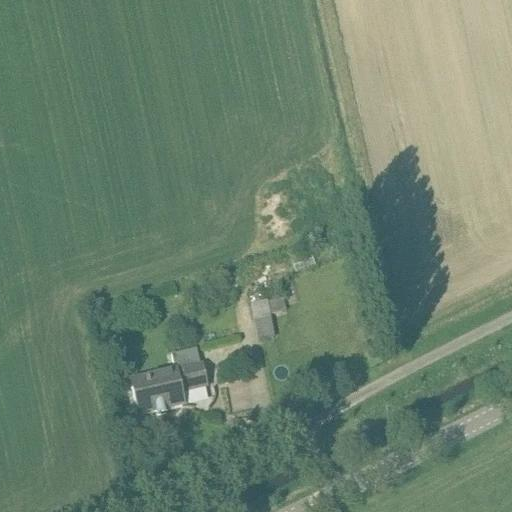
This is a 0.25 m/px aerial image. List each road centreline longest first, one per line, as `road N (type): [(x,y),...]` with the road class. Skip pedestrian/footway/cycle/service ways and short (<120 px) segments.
road 1 (unclassified): [(328,415),(511,320)]
road 2 (unclassified): [(150,511),(328,415)]
road 3 (unclassified): [(353,491),(511,407)]
